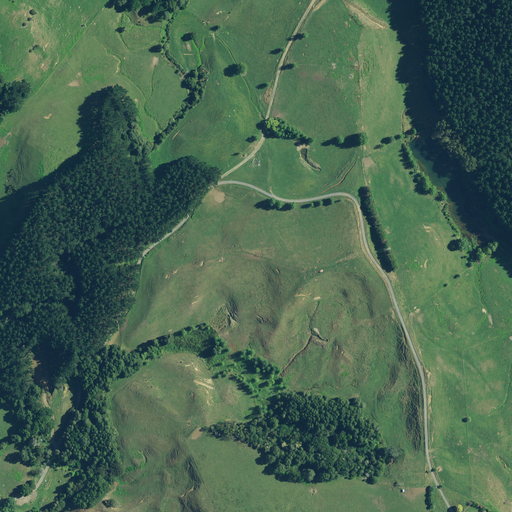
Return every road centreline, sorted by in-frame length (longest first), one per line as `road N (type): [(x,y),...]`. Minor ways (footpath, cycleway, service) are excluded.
road 1 (unknown): [(216,180),(246,181),(285,197),(355,198),(365,251),(410,347),(430,466),(451,509)]
road 2 (unclassified): [(0,501),(31,495),(93,356),(135,291),(146,247),(180,228),(219,177)]
road 3 (track): [(219,177),(266,138),(286,55),(314,0)]
